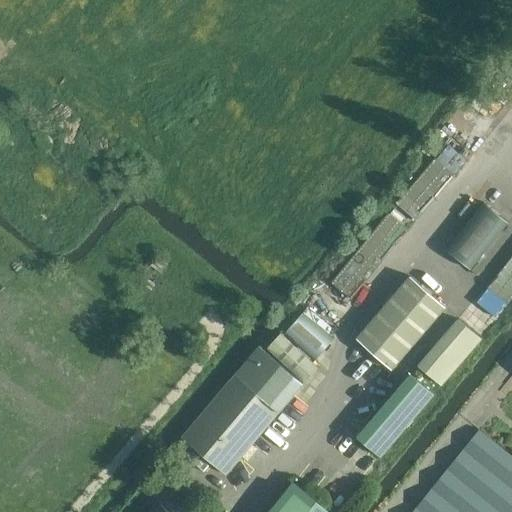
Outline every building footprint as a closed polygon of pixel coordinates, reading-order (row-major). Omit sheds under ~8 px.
[(419,217),(458,172),(439,156),(400,201),(419,217)] [(470,269),(509,222),(484,202),(446,249),(470,269)] [(389,210),(339,279),(359,293),(409,224),(389,210)] [(511,257),(491,287),(511,302),(511,257)] [(411,276),(357,338),(392,369),(446,306),(411,276)] [(335,338),(304,311),(283,334),(314,361),(335,338)] [(442,385),(482,338),(459,318),(419,365),(442,385)] [(318,368),(281,333),(268,347),(305,381),(318,368)] [(235,374),(182,438),(226,473),(279,411),(303,383),(260,347),(260,346),(235,374)] [(380,456),(434,394),(411,374),(357,437),(380,456)] [(511,511),(511,455),(480,429),(412,511),(511,511)] [(169,511),(186,511),(202,497),(185,482),(181,486),(179,483),(160,502),(169,511)] [(330,511),(294,482),(269,511),(330,511)] [(169,511),(160,502),(149,511),(169,511)]
